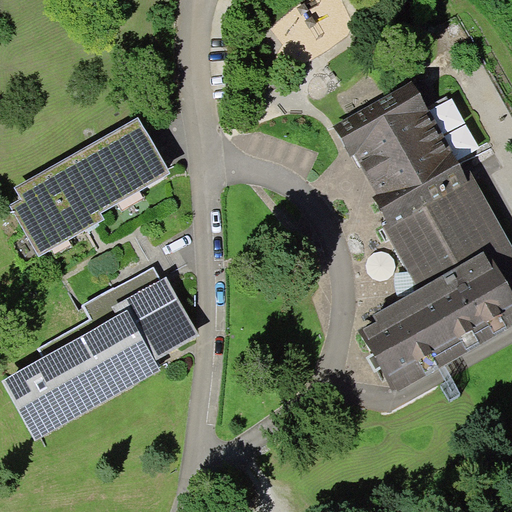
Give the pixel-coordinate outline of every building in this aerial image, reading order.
[(466,171),(421,92),(343,136),(351,158),(354,156),(383,206),(380,208),(389,223),(383,226),(419,289),(374,314),(378,320),(360,331),(372,353),(381,367),(394,391),(398,389),(398,390),(511,326),(511,242),(470,169),(466,171)] [(171,172),(139,116),(15,187),(22,198),(10,205),(40,256),(52,249),(69,240),(105,219),(101,212),(117,203),(139,190),(171,172)] [(144,197),(139,190),(117,203),(122,211),(144,197)] [(72,245),(69,240),(52,249),(55,255),(72,245)] [(200,333),(167,276),(161,279),(153,265),(82,305),(90,318),(39,347),(43,355),(1,379),(37,440),(161,369),(155,359),(200,333)] [(374,372),(381,367),(372,353),(365,357),(374,372)]
